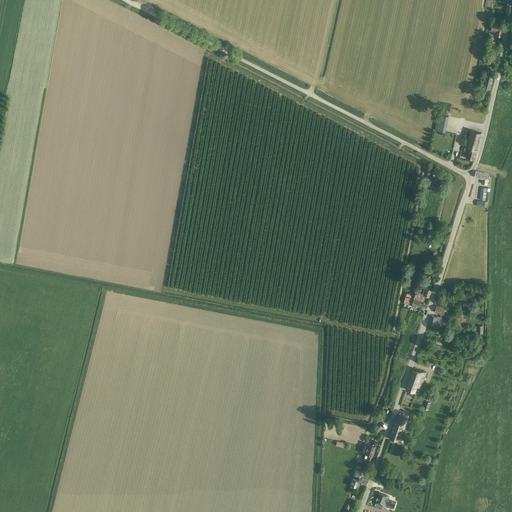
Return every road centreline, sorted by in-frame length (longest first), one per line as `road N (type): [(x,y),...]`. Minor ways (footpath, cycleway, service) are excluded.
road 1 (unclassified): [(470,177),(124,0)]
road 2 (tertiary): [(359,511),(470,177)]
road 3 (tertiary): [(470,177),(510,0)]
